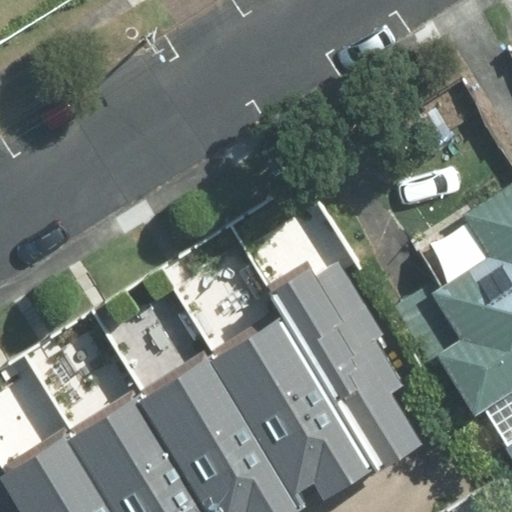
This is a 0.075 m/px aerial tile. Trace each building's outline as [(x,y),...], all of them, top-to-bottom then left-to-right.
[(476,326),(452,340),(511,436),(511,182),(473,206),(499,247),(447,279),(476,326)] [(340,274),(273,315),(369,470),(436,429),(340,274)] [(273,315),(206,356),(301,511),(369,470),(273,315)] [(206,356),(138,397),(209,511),(300,511),(301,511),(206,356)] [(209,511),(138,397),(71,438),(116,511),(209,511)] [(116,511),(71,438),(4,479),(23,511),(116,511)]
